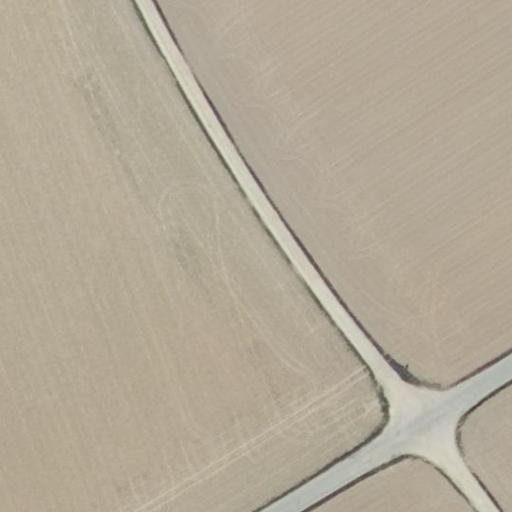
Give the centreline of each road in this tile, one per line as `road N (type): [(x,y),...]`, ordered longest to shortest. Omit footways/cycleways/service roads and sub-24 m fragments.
road 1 (track): [(142,0),(238,174),(489,511)]
road 2 (unclassified): [(274,511),(511,363)]
